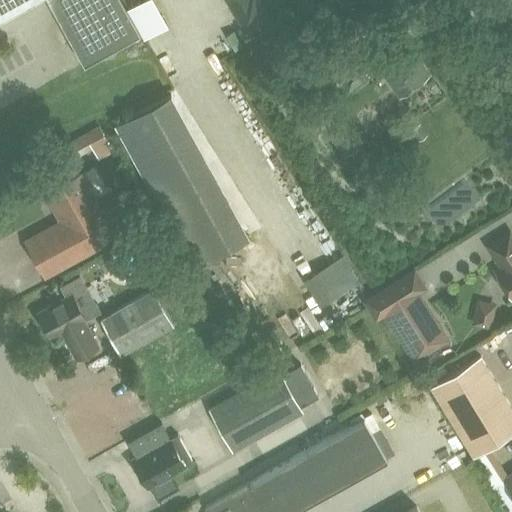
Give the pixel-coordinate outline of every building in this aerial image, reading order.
[(0,0),(0,18),(32,0),(49,0),(56,11),(85,63),(140,32),(127,8),(122,0),(0,0)] [(226,0),(244,30),(269,15),(260,0),(226,0)] [(318,73),(338,59),(324,39),(304,53),(318,73)] [(400,97),(430,75),(407,43),(377,65),(400,97)] [(350,91),(370,76),(358,62),(337,77),(350,91)] [(114,149),(100,124),(67,142),(75,157),(93,148),(98,158),(114,149)] [(344,125),(330,136),(345,156),(359,145),(344,125)] [(419,125),(411,131),(419,141),(427,135),(419,125)] [(46,275),(116,236),(81,173),(46,193),(61,221),(26,239),(46,275)] [(511,234),(510,231),(489,245),(502,266),(496,270),(511,294),(511,234)] [(384,314),(413,361),(450,338),(422,291),(428,287),(416,267),(363,299),(376,320),(384,314)] [(120,352),(174,323),(154,288),(101,317),(120,352)] [(72,292),(37,311),(51,336),(62,331),(77,357),(99,345),(84,318),(86,317),(72,292)] [(491,328),(497,302),(478,298),(472,324),(491,328)] [(473,454),(511,429),(511,405),(481,355),(432,385),(473,454)] [(210,407),(233,449),(303,410),(300,404),(318,394),(299,361),(281,371),(280,368),(210,407)] [(292,511),(388,459),(364,417),(205,506),(208,511),(292,511)] [(161,421),(126,440),(136,457),(133,458),(149,486),(150,486),(171,474),(194,461),(178,433),(170,438),(161,421)] [(511,511),(511,474),(510,476),(491,446),(472,458),(505,511),(511,511)]
